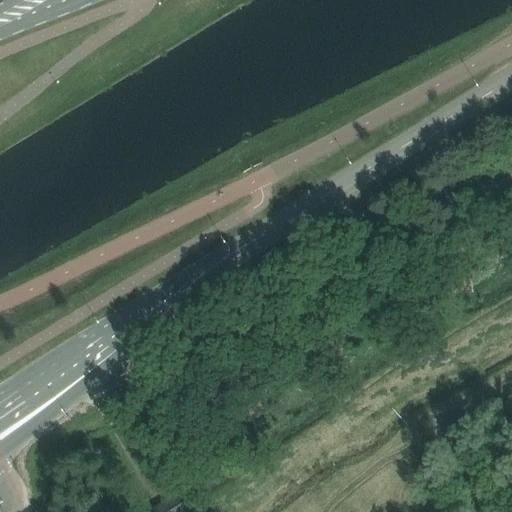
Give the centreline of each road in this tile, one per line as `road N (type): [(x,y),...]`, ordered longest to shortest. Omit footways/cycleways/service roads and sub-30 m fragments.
road 1 (unclassified): [(160,302),(511,82)]
road 2 (unclassified): [(160,302),(38,400)]
